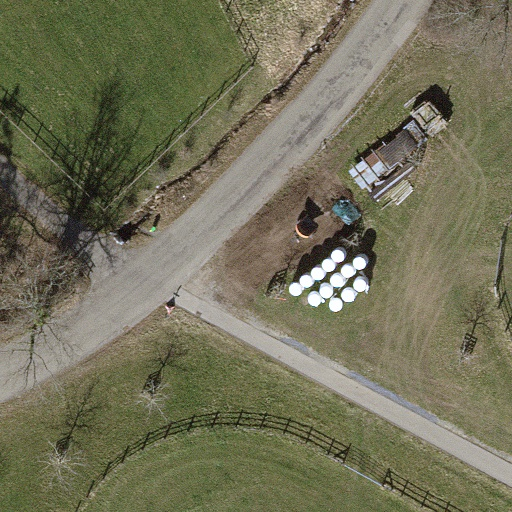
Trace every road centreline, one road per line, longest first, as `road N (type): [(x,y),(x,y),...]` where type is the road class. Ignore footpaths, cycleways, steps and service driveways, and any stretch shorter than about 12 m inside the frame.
road 1 (track): [(511,484),(153,278),(0,160)]
road 2 (unclassified): [(0,378),(115,308),(231,205),(320,108),(402,0)]
